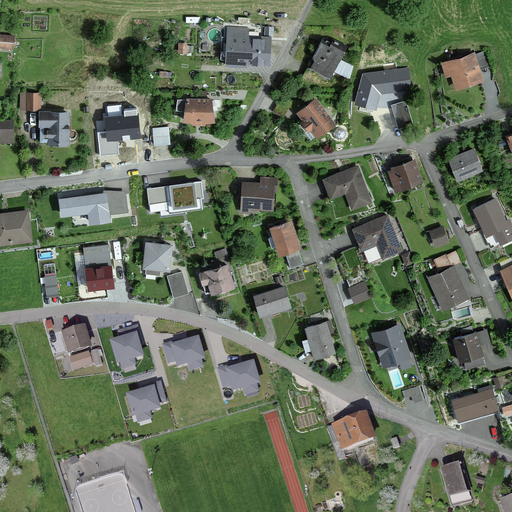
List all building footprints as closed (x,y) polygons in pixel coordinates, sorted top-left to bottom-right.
[(226,60),(268,62),(269,40),(246,39),(247,29),(227,28),(225,64),(226,65),(226,60)] [(13,37),(0,36),(0,46),(12,47),(13,37)] [(314,57),(315,58),(310,66),(322,73),(323,71),(331,75),(337,65),(335,64),(336,63),(337,62),(338,62),(339,61),(339,60),(347,46),(332,38),(331,42),(322,37),(316,49),(313,54),(313,56),(314,57)] [(487,53),(437,67),(441,81),(450,79),(453,92),(482,84),(478,72),(492,69),(487,53)] [(408,68),(363,74),(355,104),(376,110),(380,94),(411,89),(408,68)] [(39,93),(26,93),(26,109),(39,109),(39,93)] [(192,119),(204,120),(204,121),(213,120),(212,110),(220,109),(220,110),(219,100),(177,100),(176,109),(184,110),(183,120),(192,121),(192,119)] [(314,101),(306,108),(304,105),(295,112),(308,129),(310,127),(316,135),(331,124),(314,101)] [(406,102),(392,106),(399,128),(412,124),(406,102)] [(66,143),(67,113),(40,113),(40,124),(45,124),(45,131),(50,131),(50,142),(66,143)] [(138,115),(106,118),(107,133),(99,134),(101,154),(118,153),(116,140),(140,137),(138,115)] [(0,120),(0,134),(12,135),(12,121),(0,120)] [(153,129),(155,145),(169,144),(168,128),(153,129)] [(480,169),(473,150),(449,160),(456,178),(480,169)] [(394,168),(394,170),(388,172),(395,191),(401,189),(400,186),(419,179),(411,156),(399,160),(401,166),(394,168)] [(357,167),(324,179),(329,193),(343,187),(351,208),(369,201),(357,167)] [(202,178),(148,186),(150,201),(168,198),(169,209),(203,204),(201,194),(204,194),(202,178)] [(260,178),(260,185),(242,184),(241,205),(249,205),(249,206),(271,208),(272,191),(276,191),(276,179),(260,178)] [(107,188),(59,195),(61,214),(88,210),(90,221),(111,218),(107,188)] [(494,199),(473,208),(492,247),(511,237),(511,228),(510,224),(506,226),(494,199)] [(28,235),(25,212),(0,215),(0,242),(12,241),(12,237),(28,235)] [(386,216),(354,229),(359,242),(374,236),(382,257),(400,250),(386,216)] [(271,227),(279,253),(297,247),(289,222),(271,227)] [(440,229),(432,232),(436,244),(444,240),(440,229)] [(168,271),(171,248),(143,245),(141,268),(168,271)] [(408,253),(402,255),(405,265),(411,262),(408,253)] [(86,267),(89,288),(114,285),(112,264),(86,267)] [(226,265),(199,273),(205,293),(232,285),(226,265)] [(511,266),(503,271),(503,270),(502,271),(505,279),(507,278),(510,286),(509,287),(511,293),(511,266)] [(443,308),(466,297),(452,268),(429,278),(443,308)] [(173,296),(187,292),(182,273),(168,276),(173,296)] [(346,280),(349,288),(366,281),(363,273),(346,280)] [(254,296),(259,315),(269,312),(269,311),(277,308),(278,309),(289,306),(283,287),(254,296)] [(310,339),(313,347),(311,348),(314,357),(333,352),(324,322),(306,328),(309,339),(310,339)] [(383,366),(411,357),(400,323),(372,332),(383,366)] [(68,353),(88,347),(82,327),(70,331),(69,329),(61,331),(68,353)] [(136,332),(111,339),(118,361),(143,354),(136,332)] [(477,366),(484,364),(475,332),(453,338),(460,361),(474,357),(477,366)] [(204,356),(198,336),(171,343),(171,342),(164,344),(169,362),(176,360),(178,364),(204,356)] [(101,365),(97,350),(90,352),(95,367),(101,365)] [(253,360),(226,368),(226,366),(218,368),(223,386),(231,384),(233,389),(243,386),(245,394),(258,390),(256,382),(260,381),(253,360)] [(165,399),(160,381),(146,385),(146,387),(127,393),(133,414),(136,413),(138,421),(151,417),(149,409),(160,406),(159,401),(165,399)] [(419,387),(403,391),(405,398),(412,396),(414,403),(423,400),(419,387)] [(469,419),(497,411),(491,389),(452,400),(457,418),(468,415),(469,419)] [(511,401),(502,404),(506,419),(507,420),(511,418),(511,401)] [(341,420),(342,424),(326,430),(332,445),(338,462),(345,459),(342,450),(351,447),(351,448),(372,440),(363,416),(348,422),(347,418),(341,420)] [(390,440),(393,449),(399,447),(395,439),(390,440)] [(468,492),(460,465),(441,470),(449,497),(468,492)] [(511,511),(511,496),(502,501),(506,511),(511,511)]
